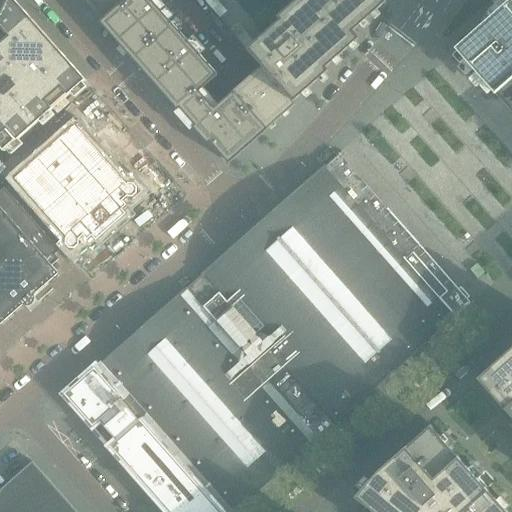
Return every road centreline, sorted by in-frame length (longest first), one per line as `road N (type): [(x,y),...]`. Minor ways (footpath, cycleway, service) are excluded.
road 1 (residential): [(14,407),(239,208)]
road 2 (residential): [(294,511),(511,317)]
road 3 (residential): [(239,208),(339,108),(425,0)]
road 4 (residential): [(55,0),(239,208)]
road 5 (residential): [(109,511),(14,407)]
